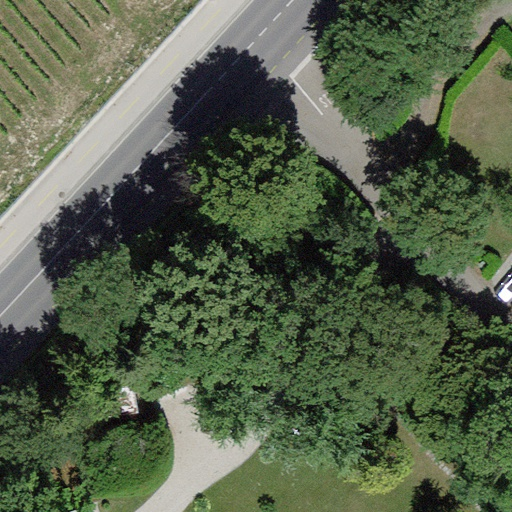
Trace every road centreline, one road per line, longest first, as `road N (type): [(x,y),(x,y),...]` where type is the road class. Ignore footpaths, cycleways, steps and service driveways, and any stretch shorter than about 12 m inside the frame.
road 1 (residential): [(261,34),(511,360)]
road 2 (primary): [(0,315),(261,34)]
